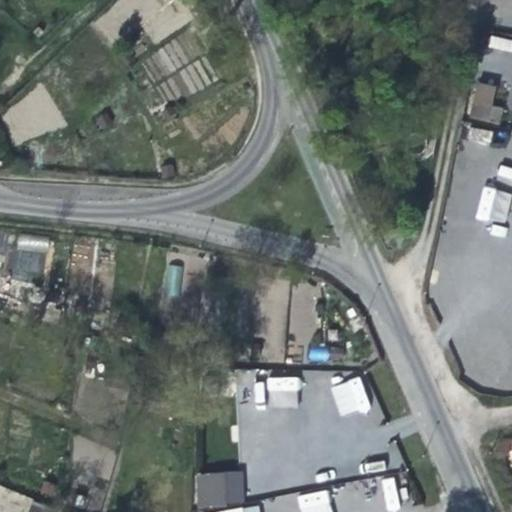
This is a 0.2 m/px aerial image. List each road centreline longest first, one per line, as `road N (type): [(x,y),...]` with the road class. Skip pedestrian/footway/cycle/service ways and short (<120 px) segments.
road 1 (residential): [(477,0),(416,265),(380,309)]
road 2 (tertiary): [(380,309),(333,260),(120,208)]
road 3 (residential): [(380,309),(278,71)]
road 4 (residential): [(278,71),(257,146),(219,183),(120,208)]
road 5 (tertiary): [(469,511),(380,309)]
road 6 (track): [(0,102),(101,0)]
road 7 (tertiary): [(120,208),(0,201)]
